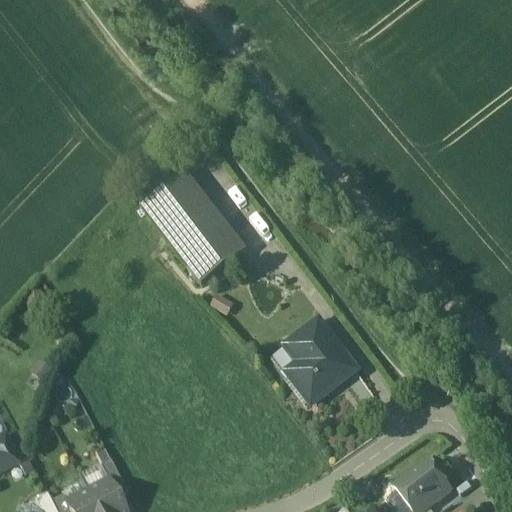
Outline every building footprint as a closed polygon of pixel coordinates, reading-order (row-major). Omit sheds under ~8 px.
[(184,176),(140,209),(201,290),(246,256),(184,176)] [(356,376),(318,326),(290,348),(306,369),(289,382),(311,411),(356,376)] [(306,369),(290,348),(285,352),(286,352),(270,364),(286,385),(289,382),(306,369)] [(4,441),(0,443),(0,479),(19,469),(4,441)] [(111,463),(99,470),(106,484),(108,484),(117,501),(127,495),(111,463)] [(430,465),(394,492),(409,511),(426,511),(428,510),(451,493),(430,465)] [(122,511),(117,501),(108,484),(106,484),(86,495),(95,511),(122,511)] [(66,505),(65,506),(68,511),(95,511),(86,495),(66,505)] [(54,511),(51,504),(48,497),(36,504),(39,511),(54,511)] [(63,498),(51,504),(54,511),(68,511),(65,506),(66,505),(63,498)]
